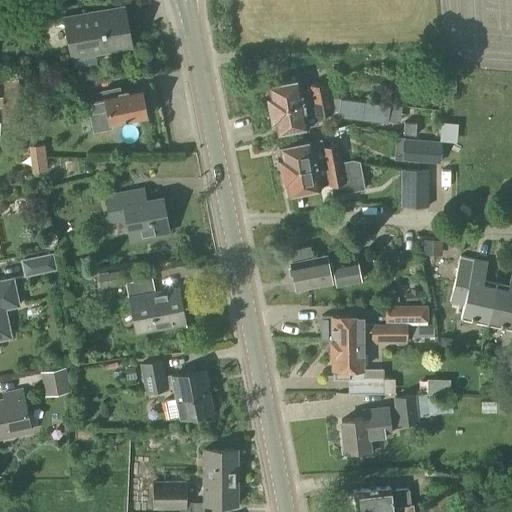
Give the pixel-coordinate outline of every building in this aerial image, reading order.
[(71,53),(94,48),(95,53),(131,46),(124,13),(98,18),(97,13),(64,19),(71,53)] [(412,93),(414,76),(355,71),(353,89),(395,93),(395,92),(412,93)] [(310,90),(301,92),(298,80),(266,86),(268,97),(267,98),(269,109),(329,98),(326,83),(309,86),(310,90)] [(104,94),(90,97),(92,110),(106,107),(110,124),(112,124),(144,117),(144,114),(147,112),(145,103),(142,102),(139,89),(118,93),(117,89),(103,92),(104,94)] [(329,98),(269,109),(271,121),(273,121),(275,133),(307,127),(305,114),(314,113),(314,117),(332,114),(341,112),(339,101),(330,103),(329,98)] [(416,123),(404,122),(403,134),(415,135),(416,123)] [(281,171),(342,161),(338,145),(322,148),(321,139),(277,147),(279,159),(276,161),(277,169),(281,170),(281,171)] [(439,163),(440,142),(403,139),(401,160),(439,163)] [(28,142),(31,169),(47,167),(44,141),(28,142)] [(319,188),(319,187),(328,185),(328,186),(330,186),(332,196),(365,189),(360,161),(352,160),(342,161),(281,171),(283,183),(284,183),(286,194),(319,188)] [(411,194),(411,206),(427,206),(427,195),(428,170),(411,170),(411,179),(411,194)] [(109,221),(125,217),(129,240),(167,233),(161,198),(136,203),(134,191),(104,197),(109,221)] [(423,240),(422,255),(442,256),(442,240),(423,240)] [(310,259),(308,248),(289,251),(291,263),(290,263),(291,265),(288,268),(289,276),(294,278),(296,289),(335,282),(335,287),(362,281),(357,255),(325,262),(323,257),(310,259)] [(372,266),(397,266),(397,251),(372,251),(372,266)] [(24,277),(57,270),(53,253),(20,260),(24,277)] [(487,325),(496,284),(483,281),(487,263),(461,257),(452,300),(464,303),(460,319),(487,325)] [(496,284),(487,325),(511,330),(511,268),(511,269),(508,286),(496,284)] [(128,301),(132,300),(138,329),(185,320),(179,290),(155,294),(151,277),(125,282),(128,301)] [(0,339),(10,337),(4,308),(18,305),(12,278),(0,280),(0,339)] [(417,291),(417,289),(411,289),(411,292),(406,293),(407,304),(426,301),(424,290),(417,291)] [(378,308),(378,325),(424,325),(424,308),(378,308)] [(363,336),(363,325),(351,325),(351,317),(321,317),(321,340),(331,340),(331,342),(330,342),(349,342),(349,336),(363,336)] [(425,337),(424,325),(378,325),(363,325),(363,336),(349,336),(349,342),(330,342),(330,354),(331,354),(331,369),(333,369),(333,379),(347,380),(348,394),(379,393),(379,395),(415,395),(414,383),(394,386),(393,382),(383,383),(383,369),(362,369),(362,345),(371,345),(371,343),(407,343),(407,337),(425,337)] [(440,337),(439,348),(450,349),(451,338),(440,337)] [(203,370),(171,376),(172,377),(164,379),(160,359),(141,363),(146,392),(166,388),(166,386),(173,385),(180,417),(211,411),(203,370)] [(45,397),(70,392),(66,367),(41,372),(45,397)] [(124,369),(126,380),(135,379),(133,368),(124,369)] [(2,394),(4,401),(0,401),(0,435),(29,430),(21,390),(2,394)] [(415,396),(415,395),(392,395),(396,426),(419,423),(418,418),(429,416),(427,399),(426,395),(415,396)] [(364,418),(340,421),(344,452),(346,451),(347,458),(370,455),(369,449),(369,448),(368,435),(389,432),(386,407),(381,408),(363,410),(364,418)] [(136,442),(116,448),(119,458),(139,452),(136,442)] [(203,449),(203,504),(236,504),(236,449),(203,449)] [(431,471),(431,473),(431,477),(430,477),(430,493),(459,493),(460,508),(477,506),(476,489),(476,487),(482,486),(482,478),(476,479),(476,478),(458,478),(458,476),(431,471)] [(152,481),(152,510),(179,510),(179,511),(197,511),(198,502),(187,502),(187,481),(152,481)] [(390,490),(389,486),(352,491),(352,494),(349,496),(350,503),(353,506),(353,511),(413,511),(413,504),(410,504),(409,490),(406,488),(390,490)]
